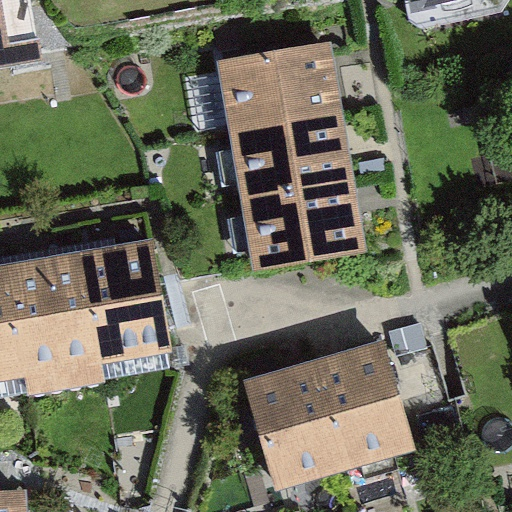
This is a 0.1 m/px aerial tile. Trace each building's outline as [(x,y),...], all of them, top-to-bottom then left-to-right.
[(0,0),(0,70),(44,63),(33,0),(0,0)] [(408,0),(412,16),(483,0),(408,0)] [(332,44),(219,64),(257,276),(369,256),(332,44)] [(104,368),(176,355),(156,241),(0,267),(0,384),(27,380),(30,398),(107,385),(104,368)] [(424,324),(390,335),(398,360),(431,349),(424,324)] [(280,492),(418,451),(386,342),(248,383),(280,492)] [(29,511),(29,493),(0,494),(0,511),(29,511)]
